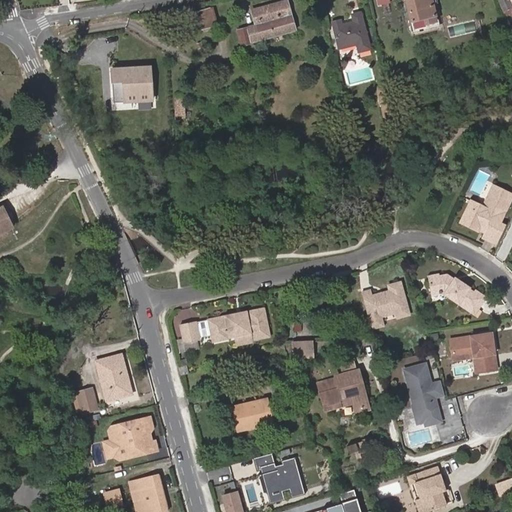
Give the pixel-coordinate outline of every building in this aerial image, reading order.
[(261,39),(296,30),(288,0),(252,10),(257,25),(261,39)] [(439,28),(431,0),(406,0),(416,34),(439,28)] [(212,7),(205,9),(210,26),(217,24),(212,7)] [(369,49),(360,12),(351,15),(353,22),(341,25),(332,27),(337,48),(355,44),(357,52),(369,49)] [(252,42),(261,39),(257,25),(248,27),(252,42)] [(237,30),(241,45),(252,42),(248,27),(237,30)] [(402,67),(406,77),(415,73),(411,63),(402,67)] [(390,79),(402,74),(397,64),(385,69),(390,79)] [(147,65),(106,65),(106,106),(147,107),(147,65)] [(393,104),(389,89),(378,92),(381,106),(393,104)] [(276,155),(279,166),(293,162),(290,152),(276,155)] [(486,228),(484,232),(482,235),(494,242),(504,223),(499,220),(511,193),(511,192),(493,182),(486,196),(484,200),(483,202),(482,203),(481,204),(476,208),(472,206),(469,204),(464,214),(467,216),(464,222),(477,228),(479,224),(486,228)] [(476,208),(481,204),(476,201),(471,199),(469,204),(472,206),(476,208)] [(0,234),(13,228),(3,208),(0,209),(0,234)] [(462,283),(454,278),(448,273),(440,273),(440,272),(428,274),(432,292),(441,290),(441,293),(468,311),(470,308),(476,312),(487,297),(476,289),(474,291),(470,289),(471,288),(463,281),(462,283)] [(411,315),(402,283),(390,286),(392,292),(385,294),(385,296),(381,297),(380,295),(373,297),(372,291),(363,294),(371,323),(383,320),(382,317),(398,313),(399,318),(411,315)] [(211,320),(215,337),(227,334),(228,339),(241,336),(243,345),(271,338),(264,309),(248,312),(248,311),(240,312),(241,315),(237,316),(236,313),(223,316),(223,317),(211,320)] [(311,343),(313,343),(311,319),(292,320),(293,343),(311,343)] [(198,322),(201,339),(215,337),(211,320),(198,322)] [(385,326),(383,320),(371,323),(373,329),(385,326)] [(185,343),(201,339),(198,322),(197,321),(181,324),(185,343)] [(481,356),(484,371),(497,369),(492,333),(450,339),(454,360),(474,357),(481,356)] [(227,334),(215,337),(215,342),(228,339),(227,334)] [(314,356),(313,343),(311,343),(293,343),(294,356),(314,356)] [(290,363),(285,347),(264,354),(264,356),(268,369),(290,363)] [(120,355),(96,361),(105,399),(130,393),(120,355)] [(268,369),(264,356),(255,359),(259,372),(268,369)] [(476,372),(484,371),(481,356),(474,357),(476,372)] [(445,394),(441,381),(432,383),(426,363),(405,369),(415,406),(422,404),(427,419),(428,425),(442,421),(437,403),(434,401),(433,397),(435,397),(445,394)] [(188,365),(181,367),(183,375),(190,373),(188,365)] [(368,407),(364,392),(360,376),(359,373),(318,384),(325,409),(354,401),(357,410),(368,407)] [(291,394),(289,382),(288,378),(275,381),(279,397),(291,394)] [(295,380),(289,382),(291,394),(298,393),(295,380)] [(91,388),(77,392),(82,412),(97,409),(91,388)] [(267,398),(232,406),(239,430),(272,422),(267,398)] [(427,419),(422,404),(415,406),(419,421),(427,419)] [(294,410),(282,413),(283,418),(295,415),(294,410)] [(153,428),(150,417),(112,426),(109,430),(112,440),(115,456),(115,457),(120,459),(146,453),(144,446),(144,444),(140,441),(138,435),(141,434),(150,432),(153,428)] [(115,456),(112,440),(105,442),(109,457),(115,456)] [(103,442),(94,443),(96,463),(105,462),(103,442)] [(156,443),(144,446),(146,453),(158,451),(156,443)] [(291,496),(304,493),(296,458),(275,462),(272,452),(257,456),(267,503),(283,499),(280,489),(289,487),(291,496)] [(215,482),(234,477),(230,464),(211,470),(215,482)] [(428,511),(448,505),(444,492),(441,484),(445,483),(439,466),(423,472),(426,480),(420,482),(417,474),(409,477),(411,485),(416,484),(422,499),(424,499),(428,511)] [(161,511),(168,510),(159,474),(130,482),(137,511),(161,511)] [(511,477),(497,483),(501,495),(511,490),(511,477)] [(219,493),(237,488),(235,481),(217,486),(219,493)] [(119,489),(104,493),(108,507),(123,504),(119,489)] [(220,492),(222,511),(241,511),(238,490),(220,492)] [(363,511),(360,499),(319,511),(363,511)] [(428,511),(424,499),(422,499),(417,501),(420,511),(428,511)] [(82,502),(77,507),(81,511),(86,507),(82,502)]
